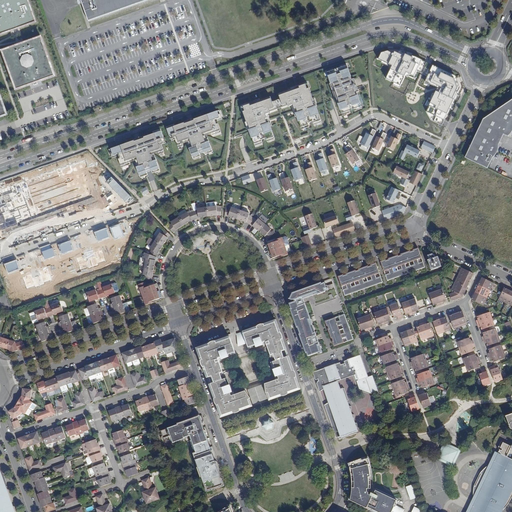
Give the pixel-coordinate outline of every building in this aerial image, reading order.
[(0,0),(0,31),(12,27),(12,29),(16,28),(15,26),(33,20),(25,0),(0,0)] [(81,0),(88,20),(146,0),(81,0)] [(18,45),(3,51),(17,90),(35,83),(36,85),(39,84),(39,82),(56,76),(42,37),(27,42),(28,43),(25,44),(21,45),(18,46),(18,45)] [(388,51),(382,53),(379,59),(392,66),(386,78),(400,85),(406,72),(411,74),(416,64),(411,62),(413,58),(405,54),(405,56),(395,52),(394,54),(388,51)] [(336,97),(342,113),(347,111),(348,113),(350,113),(349,110),(353,108),(354,111),(356,110),(356,109),(361,106),(357,92),(359,92),(357,87),(356,88),(355,88),(354,87),(355,86),(355,84),(351,85),(350,82),(353,80),(355,80),(354,79),(352,79),(347,65),(341,67),(340,65),(338,66),(340,69),(335,70),(334,67),(332,68),(333,70),(327,72),(331,83),(329,83),(330,85),(331,85),(333,89),(334,89),(336,93),(335,94),(336,97)] [(455,76),(433,66),(426,81),(441,88),(439,93),(436,92),(427,112),(431,119),(442,125),(454,100),(460,88),(455,76)] [(298,113),(294,114),(295,117),(297,116),(301,128),(307,125),(307,127),(309,127),(308,123),(313,122),(314,125),(316,125),(315,123),(321,120),(316,107),(315,107),(313,102),(314,101),(313,100),(315,99),(314,98),(313,98),(309,88),(307,89),(306,86),(308,85),(308,83),(299,86),(300,88),(295,90),(295,88),(293,89),(292,87),(291,88),(291,89),(278,94),(280,99),(278,100),(279,102),(281,101),(283,106),(287,104),(288,106),(291,104),(293,112),(297,110),(298,113)] [(272,102),(270,97),(257,101),(257,100),(256,100),(256,102),(254,102),(255,104),(250,106),(249,104),(241,107),(242,109),(244,108),(245,111),(243,112),(246,122),(245,122),(246,124),(247,123),(247,125),(248,125),(250,130),(249,130),(254,144),(260,142),(261,144),(263,143),(261,140),(266,138),(267,142),(269,141),(268,139),(274,137),(270,126),(272,125),(271,122),(267,123),(266,121),(270,120),(267,113),(271,112),(270,110),(275,109),(273,104),(275,103),(274,101),(272,102)] [(511,99),(477,130),(464,157),(487,168),(493,155),(491,155),(496,145),(497,146),(503,134),(506,136),(508,130),(511,131),(511,130),(511,99)] [(187,122),(175,126),(174,124),(172,125),(173,127),(167,129),(169,136),(172,135),(173,140),(175,140),(177,146),(180,145),(181,147),(183,146),(182,143),(188,141),(190,148),(189,149),(192,157),(198,155),(198,157),(200,156),(199,154),(204,152),(205,155),(207,154),(206,152),(212,150),(209,142),(208,142),(205,135),(211,133),(212,136),(213,135),(213,133),(220,130),(218,124),(217,124),(215,119),(220,118),(218,113),(220,112),(219,110),(196,119),(197,120),(188,124),(187,122)] [(376,131),(373,129),(370,135),(366,133),(361,145),(368,148),(376,131)] [(110,151),(111,151),(113,156),(118,154),(119,159),(118,159),(121,166),(128,163),(129,165),(130,165),(129,162),(135,160),(138,167),(137,167),(140,176),(145,174),(146,176),(148,175),(147,172),(151,171),(152,173),(154,173),(154,171),(159,169),(156,160),(155,161),(153,154),(159,152),(160,154),(161,154),(161,152),(164,150),(162,144),(163,144),(161,139),(164,138),(161,131),(155,133),(154,131),(153,132),(153,134),(141,138),(141,140),(133,143),(132,141),(109,150),(110,151)] [(387,134),(383,133),(381,138),(377,136),(372,148),(379,151),(387,134)] [(395,138),(392,136),(386,147),(394,151),(400,137),(397,135),(395,138)] [(437,147),(425,142),(422,148),(434,153),(437,147)] [(348,145),(345,147),(349,152),(346,154),(353,165),(359,160),(348,145)] [(420,151),(407,145),(404,151),(402,151),(399,158),(403,160),(407,153),(417,158),(420,151)] [(332,155),(328,157),(332,168),(340,165),(335,151),(331,152),(332,155)] [(320,159),(316,161),(320,172),(328,169),(323,155),(319,156),(320,159)] [(295,168),(291,170),(295,181),(302,178),(297,164),(294,165),(295,168)] [(309,168),(305,170),(309,181),(317,178),(312,164),(308,165),(309,168)] [(394,174),(405,179),(402,185),(407,187),(410,180),(408,179),(411,173),(398,167),(394,174)] [(423,175),(416,171),(411,183),(418,186),(423,175)] [(283,173),(279,174),(286,192),(293,189),(289,177),(285,178),(283,173)] [(249,175),(241,178),(244,184),(252,181),(249,175)] [(281,189),(276,178),(272,179),(271,176),(268,177),(273,192),(281,189)] [(263,178),(256,180),(261,192),(268,190),(263,178)] [(400,191),(392,187),(387,200),(394,203),(400,191)] [(368,195),(373,208),(380,206),(376,193),(368,195)] [(348,203),(351,214),(345,216),(347,221),(353,219),(353,216),(359,214),(355,200),(348,203)] [(399,205),(403,214),(405,213),(408,208),(400,204),(399,205)] [(399,205),(392,207),(395,216),(403,214),(399,205)] [(216,206),(206,208),(208,217),(217,215),(221,216),(221,208),(217,208),(216,206)] [(227,216),(237,219),(240,211),(231,207),(230,209),(225,209),(224,216),(227,216)] [(392,207),(382,211),(385,220),(395,216),(392,207)] [(197,211),(192,212),(195,219),(197,218),(208,217),(206,208),(197,209),(197,211)] [(195,219),(192,212),(188,214),(187,212),(186,213),(184,210),(177,214),(179,217),(184,225),(190,221),(195,219)] [(249,224),(253,218),(249,216),(249,214),(240,211),(237,219),(246,222),(249,224)] [(312,214),(305,216),(309,227),(303,229),(304,234),(311,232),(310,230),(317,227),(312,214)] [(336,216),(323,220),(326,227),(339,223),(336,216)] [(176,230),(184,225),(179,217),(171,222),(171,223),(168,227),(173,233),(176,230)] [(258,231),(264,224),(258,219),(257,220),(253,218),(249,224),(252,226),(258,231)] [(352,222),(343,226),(346,234),(355,231),(352,222)] [(264,224),(258,231),(264,236),(267,239),(273,235),(275,233),(273,231),(271,232),(270,230),(271,229),(264,224)] [(332,229),(335,238),(346,234),(343,226),(332,229)] [(159,233),(154,241),(162,246),(167,238),(170,235),(165,230),(161,233),(159,233)] [(311,246),(307,235),(300,238),(303,245),(305,249),(311,246)] [(268,244),(270,251),(285,246),(288,244),(289,243),(287,237),(285,237),(282,238),(282,237),(275,239),(276,242),(273,242),(268,244)] [(149,254),(156,257),(157,254),(162,246),(154,241),(149,249),(150,250),(149,254)] [(285,246),(270,251),(273,258),(278,256),(280,255),(281,257),(288,255),(287,251),(290,250),(288,245),(285,246)] [(388,260),(385,261),(385,260),(380,262),(386,281),(424,267),(417,249),(412,250),(413,252),(409,253),(409,251),(400,255),(400,256),(397,257),(397,256),(388,259),(388,260)] [(155,261),(156,257),(145,253),(143,258),(140,258),(138,266),(144,267),(153,269),(155,261)] [(437,256),(436,256),(427,259),(430,269),(437,267),(436,265),(439,264),(437,256)] [(367,266),(358,270),(358,271),(355,272),(355,271),(346,274),(346,275),(343,276),(343,275),(338,277),(344,296),(381,282),(375,264),(370,265),(371,267),(367,268),(367,266)] [(152,275),(153,269),(144,267),(142,275),(144,275),(144,280),(152,280),(152,275)] [(462,268),(458,276),(469,281),(473,274),(462,268)] [(466,288),(469,281),(458,276),(455,283),(466,288)] [(482,278),(478,286),(489,291),(493,283),(482,278)] [(292,300),(293,300),(316,292),(317,295),(335,288),(333,284),(326,287),(324,282),(292,293),(289,299),(290,300),(291,300),(292,300)] [(451,290),(455,292),(462,297),(466,288),(455,283),(451,290)] [(142,297),(157,291),(154,284),(149,286),(147,287),(146,285),(139,288),(142,297)] [(103,291),(100,292),(102,297),(109,295),(115,293),(118,292),(118,290),(117,285),(115,285),(112,286),(103,289),(103,291)] [(478,286),(475,293),(486,298),(489,291),(478,286)] [(435,290),(440,305),(444,303),(443,301),(446,300),(442,288),(435,290)] [(506,303),(511,292),(504,288),(500,296),(498,300),(506,303)] [(437,306),(440,305),(435,290),(429,292),(433,305),(436,304),(437,306)] [(102,297),(100,292),(96,293),(96,291),(87,295),(89,302),(95,300),(102,297)] [(159,298),(157,291),(142,297),(146,305),(152,303),(152,301),(154,300),(159,298)] [(295,302),(301,300),(303,304),(305,304),(303,299),(317,295),(316,292),(293,300),(295,302)] [(486,298),(475,293),(471,301),(482,305),(486,298)] [(111,308),(123,304),(120,295),(111,299),(112,304),(110,304),(111,308)] [(408,300),(413,314),(416,313),(415,311),(419,310),(414,297),(408,300)] [(295,302),(289,304),(307,356),(320,352),(317,346),(319,345),(318,342),(312,344),(310,339),(316,336),(315,333),(313,333),(308,321),(310,320),(305,304),(303,304),(301,300),(295,302)] [(409,315),(413,314),(408,300),(401,302),(406,315),(409,313),(409,315)] [(398,319),(403,318),(398,303),(390,306),(394,318),(396,317),(397,317),(398,319)] [(48,310),(50,316),(57,313),(63,311),(60,304),(51,307),(51,309),(50,309),(48,310)] [(90,315),(102,311),(101,308),(98,309),(96,304),(87,307),(90,315)] [(126,312),(123,304),(111,308),(112,311),(115,311),(117,315),(126,312)] [(380,310),(385,324),(388,323),(388,321),(391,320),(386,307),(380,310)] [(50,316),(48,310),(46,311),(45,312),(44,310),(35,313),(30,315),(33,324),(38,322),(37,320),(43,318),(50,316)] [(382,325),(385,324),(380,310),(373,312),(378,325),(381,323),(382,325)] [(102,311),(90,315),(93,324),(102,320),(101,316),(103,314),(102,311)] [(458,311),(455,312),(460,326),(466,324),(462,312),(459,313),(458,311)] [(460,326),(455,312),(451,313),(452,315),(449,316),(453,329),(460,326)] [(370,313),(363,316),(368,330),(372,329),(371,327),(374,326),(370,313)] [(476,321),(477,324),(492,319),(489,313),(477,317),(478,320),(476,321)] [(58,323),(59,326),(70,322),(67,314),(59,317),(60,322),(58,323)] [(334,341),(332,341),(334,346),(354,339),(344,314),(325,321),(327,326),(328,325),(330,328),(328,329),(331,338),(333,338),(334,341)] [(368,330),(363,316),(357,318),(361,330),(364,329),(365,331),(368,330)] [(439,318),(444,332),(450,330),(446,317),(443,318),(442,317),(439,318)] [(437,334),(444,332),(439,318),(435,319),(436,321),(433,322),(437,334)] [(492,319),(477,324),(478,327),(480,327),(482,330),(494,326),(492,319)] [(271,400),(301,390),(276,320),(243,331),(245,338),(238,341),(239,346),(247,343),(249,348),(266,342),(271,356),(274,355),(276,361),(273,362),(279,379),(265,384),(266,392),(268,392),(271,400)] [(38,334),(50,330),(49,326),(46,327),(45,322),(35,325),(38,334)] [(70,322),(59,326),(60,330),(63,329),(65,334),(73,331),(70,322)] [(422,324),(427,338),(434,336),(429,323),(426,325),(425,322),(422,324)] [(427,338),(422,324),(419,325),(419,327),(416,328),(421,341),(427,338)] [(409,328),(406,329),(411,344),(418,342),(413,329),(410,330),(409,328)] [(411,344),(406,329),(403,331),(403,333),(400,334),(405,346),(411,344)] [(483,340),(498,335),(495,329),(483,333),(484,336),(482,337),(483,340)] [(51,333),(50,330),(38,334),(41,342),(50,339),(49,334),(51,333)] [(245,338),(243,331),(237,333),(238,341),(245,338)] [(500,342),(498,335),(483,340),(484,344),(486,343),(487,346),(500,342)] [(222,373),(217,359),(234,353),(228,336),(196,348),(220,418),(250,407),(247,399),(249,398),(244,392),(230,397),(224,380),(221,381),(219,374),(222,373)] [(376,340),(378,347),(392,342),(391,338),(389,339),(388,336),(376,340)] [(0,341),(0,347),(6,349),(9,340),(1,337),(0,341)] [(174,338),(161,343),(160,340),(154,342),(154,343),(142,347),(141,347),(122,353),(126,364),(145,357),(145,358),(158,354),(157,353),(164,350),(166,355),(178,350),(174,338)] [(459,349),(474,344),(473,340),(471,341),(469,338),(463,340),(457,342),(459,349)] [(11,353),(21,349),(19,342),(15,343),(15,342),(9,340),(6,349),(9,350),(9,352),(11,353)] [(392,342),(378,347),(380,353),(393,349),(392,346),(394,345),(392,342)] [(475,347),(474,344),(459,349),(461,356),(474,351),(473,348),(475,347)] [(488,354),(489,357),(503,352),(501,345),(489,350),(490,353),(488,354)] [(503,352),(489,357),(490,360),(492,360),(493,363),(506,358),(503,352)] [(393,354),(393,353),(381,357),(384,364),(399,359),(397,355),(394,356),(393,354)] [(410,362),(411,366),(426,361),(423,354),(418,356),(411,359),(412,362),(410,362)] [(463,359),(465,365),(480,360),(478,356),(476,357),(475,354),(463,359)] [(89,378),(89,376),(95,374),(97,379),(103,376),(101,372),(121,365),(117,355),(85,366),(86,367),(79,369),(80,371),(82,376),(83,380),(89,378)] [(324,405),(336,438),(338,437),(339,439),(356,433),(356,431),(357,430),(356,428),(357,428),(357,423),(354,423),(353,419),(354,419),(354,414),(351,414),(350,410),(350,405),(348,406),(346,401),(348,400),(344,388),(339,390),(337,381),(354,376),(357,375),(359,380),(359,381),(368,378),(360,356),(344,361),(345,363),(346,365),(344,366),(343,364),(341,365),(340,363),(313,372),(315,380),(316,380),(318,379),(319,381),(318,381),(317,382),(317,383),(320,392),(324,390),(329,403),(324,405)] [(182,360),(169,365),(171,371),(184,367),(182,360)] [(481,363),(480,360),(465,365),(467,372),(473,370),(480,367),(479,364),(481,363)] [(171,371),(169,365),(168,361),(161,363),(165,373),(171,371)] [(426,361),(411,366),(413,369),(415,368),(416,372),(428,367),(426,361)] [(385,368),(388,374),(402,369),(401,366),(399,366),(398,363),(385,368)] [(493,367),(489,368),(495,382),(503,379),(498,368),(495,369),(494,369),(493,367)] [(156,369),(150,372),(152,378),(159,376),(156,369)] [(402,369),(388,374),(390,381),(403,376),(401,373),(403,372),(402,369)] [(482,374),(479,375),(483,386),(491,384),(486,369),(482,370),(483,373),(482,374)] [(416,379),(417,382),(432,377),(429,370),(417,375),(418,378),(416,379)] [(61,388),(61,387),(73,382),(74,383),(80,381),(78,377),(77,372),(76,371),(70,373),(70,372),(57,376),(57,377),(45,382),(44,381),(38,383),(41,393),(48,391),(48,392),(61,388)] [(147,383),(145,377),(139,379),(137,373),(131,375),(135,388),(147,383)] [(359,381),(356,381),(360,390),(371,394),(378,391),(375,383),(374,383),(372,377),(373,377),(372,376),(368,378),(359,381)] [(116,394),(128,390),(124,377),(118,379),(120,385),(118,386),(114,387),(115,391),(116,394)] [(195,396),(193,396),(189,383),(190,383),(188,377),(178,380),(180,386),(179,387),(184,400),(185,399),(187,406),(197,402),(195,396)] [(432,377),(417,382),(418,385),(420,385),(421,388),(428,386),(434,384),(432,377)] [(393,390),(408,385),(407,382),(405,383),(404,379),(391,384),(393,390)] [(168,406),(174,403),(167,384),(161,386),(168,406)] [(409,389),(408,385),(393,390),(396,397),(402,395),(408,392),(407,389),(409,389)] [(248,390),(253,404),(267,400),(262,386),(248,390)] [(104,398),(101,392),(97,393),(95,387),(88,389),(93,402),(104,398)] [(31,402),(29,401),(29,400),(31,390),(22,388),(22,390),(22,392),(21,394),(20,397),(19,399),(18,401),(17,402),(16,404),(14,405),(13,407),(12,409),(10,410),(9,411),(14,418),(20,413),(21,412),(24,413),(31,402)] [(75,408),(86,404),(81,392),(75,394),(78,400),(73,402),(75,408)] [(419,395),(424,408),(431,405),(427,393),(425,393),(419,395)] [(136,402),(140,412),(146,409),(146,410),(153,408),(153,407),(160,405),(156,395),(152,396),(140,400),(136,402)] [(412,412),(420,409),(416,397),(410,398),(407,399),(412,412)] [(59,412),(69,409),(64,398),(58,400),(60,406),(57,407),(59,412)] [(45,405),(47,410),(35,414),(37,420),(56,414),(52,403),(45,405)] [(129,404),(125,405),(113,410),(109,411),(112,421),(119,419),(120,420),(127,417),(126,416),(133,414),(129,404)] [(170,416),(168,409),(162,412),(164,418),(170,416)] [(207,490),(226,484),(202,415),(178,424),(160,430),(166,445),(184,439),(184,437),(190,435),(196,452),(193,453),(204,484),(205,484),(207,490)] [(76,436),(83,434),(83,432),(89,430),(86,419),(82,421),(70,425),(66,426),(69,437),(76,435),(76,436)] [(268,420),(264,421),(263,426),(267,430),(271,428),(272,423),(268,420)] [(62,427),(58,428),(46,432),(42,434),(46,446),(66,439),(62,427)] [(113,434),(114,438),(118,451),(120,455),(130,451),(128,444),(129,444),(127,437),(126,437),(123,431),(113,434)] [(41,443),(37,432),(18,439),(22,450),(41,443)] [(97,444),(96,440),(82,445),(84,452),(83,452),(84,456),(88,455),(89,458),(90,458),(93,464),(103,461),(102,457),(97,444)] [(502,443),(497,455),(511,462),(511,445),(511,446),(511,447),(502,443)] [(446,444),(440,456),(442,456),(446,447),(457,453),(456,455),(458,455),(459,454),(460,454),(461,452),(446,444)] [(442,456),(440,456),(438,460),(453,468),(460,454),(459,454),(458,455),(456,455),(457,453),(446,447),(442,456)] [(121,458),(122,462),(127,474),(128,478),(138,474),(136,468),(137,467),(135,461),(134,461),(131,454),(121,458)] [(511,462),(497,455),(497,456),(501,458),(500,461),(503,462),(502,464),(494,461),(493,463),(489,466),(487,468),(484,470),(481,474),(481,475),(476,487),(475,487),(473,494),(473,500),(473,504),(474,505),(473,507),(482,511),(481,511),(472,511),(471,511),(470,511),(501,511),(503,511),(504,510),(508,505),(511,499),(511,496),(511,492),(511,491),(511,469),(511,470),(511,468),(511,462)] [(503,462),(500,461),(501,458),(497,456),(494,461),(502,464),(503,462)] [(25,459),(30,471),(42,467),(40,461),(33,463),(31,457),(25,459)] [(395,504),(398,498),(372,486),(372,484),(372,482),(372,480),(372,478),(372,476),(372,474),(371,472),(371,470),(370,467),(370,464),(369,463),(369,461),(368,459),(368,457),(348,464),(349,465),(349,466),(350,468),(350,469),(350,471),(351,473),(351,475),(352,477),(352,479),(352,481),(352,482),(352,484),(352,486),(352,488),(352,489),(352,491),(352,493),(351,495),(351,497),(350,499),(367,508),(368,507),(379,511),(401,511),(404,508),(395,504)] [(63,478),(70,476),(66,463),(53,468),(55,474),(61,472),(63,478)] [(104,464),(93,468),(96,478),(92,479),(94,482),(97,481),(100,488),(111,484),(110,480),(105,468),(104,464)] [(39,494),(37,494),(42,507),(43,507),(45,511),(48,511),(56,509),(54,503),(52,504),(47,491),(49,490),(44,478),(43,478),(41,472),(31,475),(33,482),(34,481),(39,494)] [(155,488),(152,489),(148,478),(141,481),(145,491),(142,492),(146,504),(159,499),(155,488)] [(412,486),(407,487),(412,500),(417,498),(412,486)] [(64,498),(66,504),(78,500),(74,489),(68,491),(70,496),(64,498)] [(112,511),(110,504),(106,505),(102,494),(96,497),(100,507),(96,508),(97,511),(112,511)]
